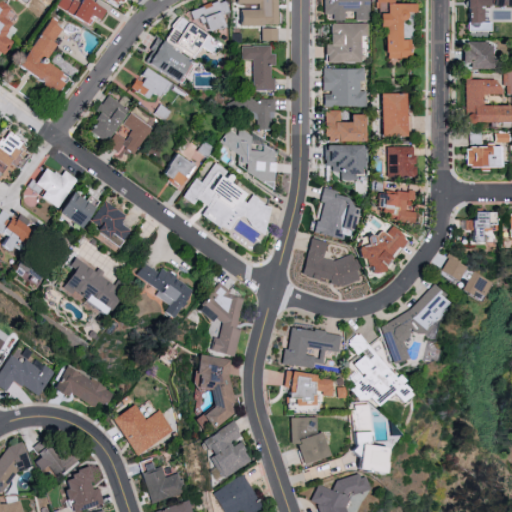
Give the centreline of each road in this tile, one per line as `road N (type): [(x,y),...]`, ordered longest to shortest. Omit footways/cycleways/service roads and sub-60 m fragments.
road 1 (residential): [(0,425),(45,416),(96,439),(118,470),(130,511),(257,415),(254,360),(297,195),(300,0)]
road 2 (residential): [(273,290),(325,310),(364,308),(392,297),(432,255),(442,227),(441,0)]
road 3 (residential): [(273,290),(0,96)]
road 4 (residential): [(11,197),(165,0)]
